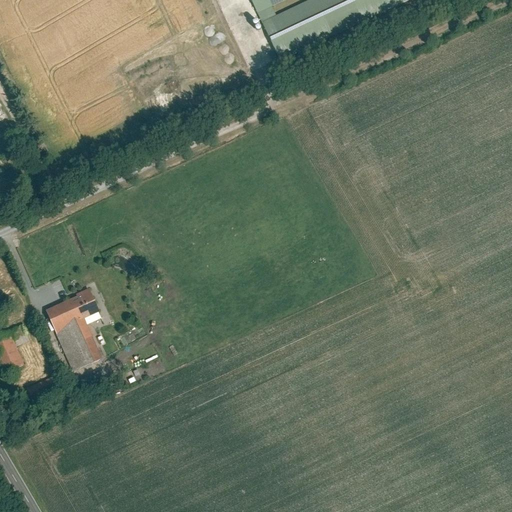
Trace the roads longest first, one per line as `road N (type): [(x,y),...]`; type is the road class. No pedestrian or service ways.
road 1 (unclassified): [(504,0),(0,234)]
road 2 (unknown): [(14,251),(73,360)]
